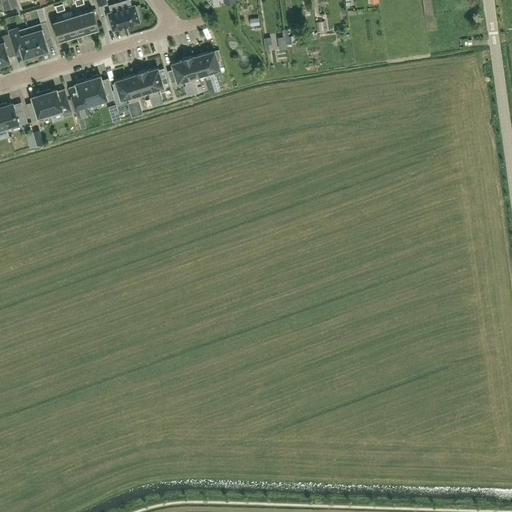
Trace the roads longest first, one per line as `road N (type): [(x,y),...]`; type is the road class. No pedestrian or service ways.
road 1 (residential): [(176,30),(0,83)]
road 2 (unclassified): [(511,160),(489,0)]
